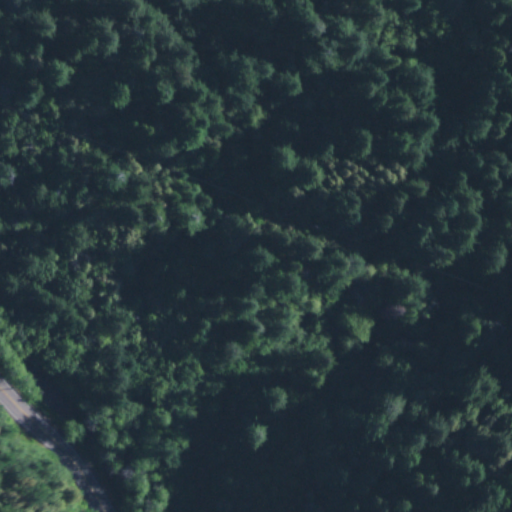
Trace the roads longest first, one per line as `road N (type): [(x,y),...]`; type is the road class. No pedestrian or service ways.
road 1 (track): [(96,0),(105,81),(163,112),(310,88),(445,177),(511,170)]
road 2 (trunk): [(0,392),(72,465),(102,511)]
